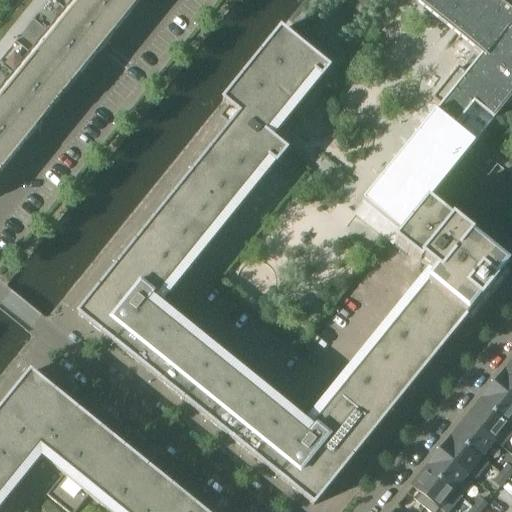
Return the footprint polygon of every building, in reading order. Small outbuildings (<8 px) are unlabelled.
[(81,0),(69,15),(34,58),(0,100),(0,174),(2,172),(36,130),(70,87),(105,44),(140,1),(140,0),(81,0)] [(511,0),(410,0),(473,51),(480,57),(466,75),(458,69),(433,100),(440,106),(416,137),(388,170),(362,203),(402,235),(426,204),(427,205),(428,202),(455,168),(464,158),(511,98),(511,0)] [(160,306),(275,164),(276,165),(287,152),(272,140),(321,79),(329,69),(280,30),(222,102),(229,107),(220,118),(230,126),(78,314),(77,315),(139,365),(148,372),(314,506),(496,281),(506,269),(470,239),(471,239),(452,223),(451,224),(427,205),(426,204),(402,235),(394,244),(420,265),(419,266),(418,270),(418,273),(419,276),(419,278),(421,281),(305,424),(185,327),(175,319),(160,306)] [(358,258),(373,240),(309,190),(252,262),(263,270),(264,269),(273,277),(268,283),(282,295),(262,320),(290,342),(356,257),(358,258)] [(511,372),(508,369),(494,386),(511,400),(511,372)] [(202,511),(201,511),(140,462),(141,462),(139,461),(134,456),(133,455),(132,456),(99,429),(86,419),(84,417),(80,414),(70,406),(71,405),(69,404),(64,400),(63,399),(62,399),(31,374),(30,373),(0,410),(0,511),(202,511)] [(511,400),(494,386),(481,403),(511,428),(511,400)] [(493,442),(498,446),(500,447),(500,446),(511,431),(511,428),(481,403),(467,420),(494,441),(493,442)] [(481,457),(493,442),(494,441),(467,420),(454,437),(480,458),(481,457)] [(473,480),(487,463),(487,462),(481,457),(480,458),(454,437),(440,453),(473,480)] [(440,453),(427,470),(459,497),(473,480),(440,453)] [(507,480),(511,473),(511,468),(508,466),(501,475),(507,480)] [(459,497),(427,470),(412,488),(442,511),(447,511),(449,510),(459,497)] [(500,488),(507,480),(501,475),(494,483),(500,488)] [(416,502),(424,508),(429,502),(421,496),(416,502)] [(473,508),(478,511),(480,511),(487,504),(481,499),(473,508)] [(428,511),(436,511),(438,510),(429,502),(424,508),(428,511)]
